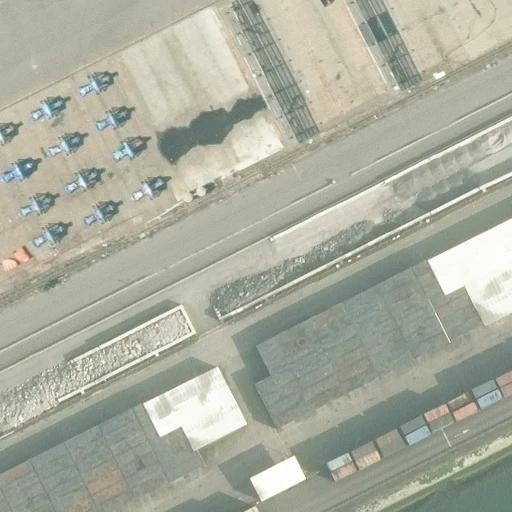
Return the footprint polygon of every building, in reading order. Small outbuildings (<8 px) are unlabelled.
[(511,229),(253,334),(270,378),(257,383),(273,422),(454,349),(445,327),(453,324),(453,326),(473,318),(477,326),(511,311),(511,229)] [(300,249),(206,289),(218,317),(327,270),(319,250),(303,257),(300,249)] [(62,396),(199,338),(186,308),(49,366),(62,396)] [(222,369),(119,412),(139,458),(123,465),(119,457),(78,474),(85,489),(71,495),(75,505),(66,509),(67,511),(108,511),(156,492),(152,483),(162,478),(164,484),(205,467),(197,448),(247,427),(222,369)] [(297,458),(252,475),(261,499),(306,482),(297,458)]
